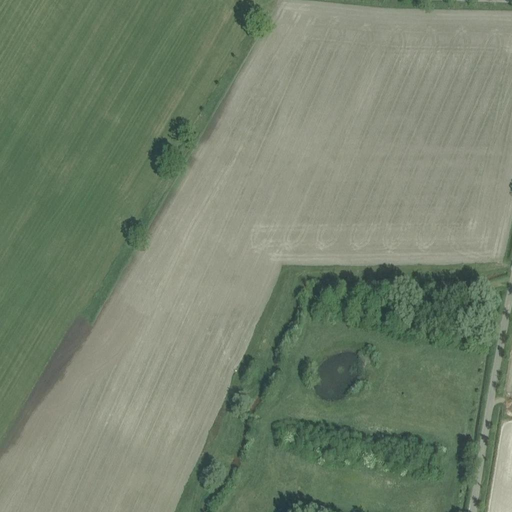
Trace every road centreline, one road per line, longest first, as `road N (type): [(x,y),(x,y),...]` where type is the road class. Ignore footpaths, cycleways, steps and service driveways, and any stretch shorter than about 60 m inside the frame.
road 1 (track): [(273,0),(95,304)]
road 2 (unclassified): [(473,511),(511,288)]
